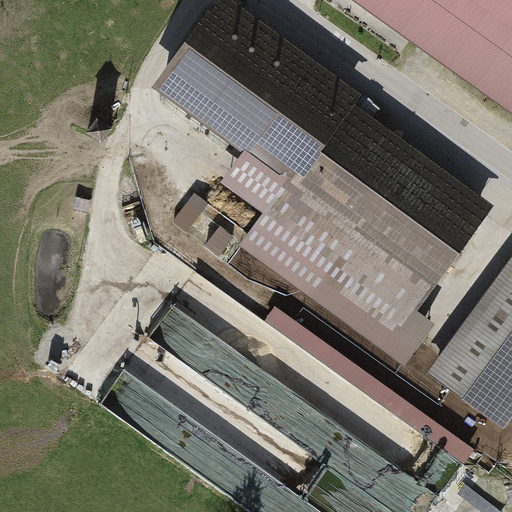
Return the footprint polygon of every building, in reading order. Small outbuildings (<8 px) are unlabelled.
[(511,0),(359,0),(511,114),(511,0)] [(359,99),(221,1),(156,92),(286,184),(254,228),(424,349),(439,328),(417,312),(491,209),(352,110),(359,99)] [(119,128),(103,116),(90,133),(106,145),(119,128)] [(210,207),(196,196),(172,226),(187,237),(210,207)] [(235,241),(223,231),(208,248),(220,259),(235,241)] [(511,257),(428,375),(503,429),(511,416),(511,257)] [(155,390),(310,483),(319,468),(331,476),(346,451),(332,443),(340,429),(423,479),(441,450),(466,465),(482,439),(272,313),(270,318),(203,277),(149,365),(165,375),(155,390)]
